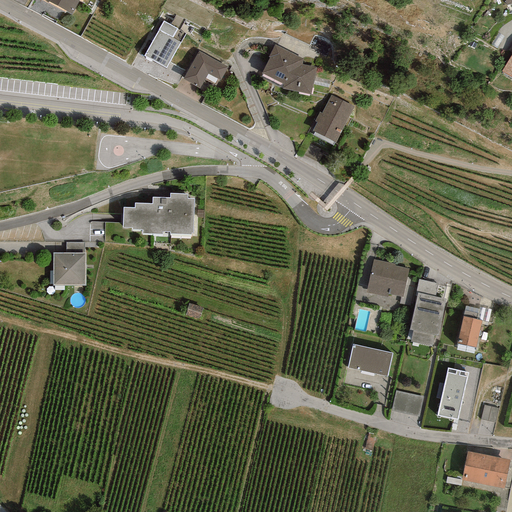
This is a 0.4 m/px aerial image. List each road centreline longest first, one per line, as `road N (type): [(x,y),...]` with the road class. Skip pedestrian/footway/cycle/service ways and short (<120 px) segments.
road 1 (tertiary): [(0,3),(352,202)]
road 2 (unclassified): [(352,202),(337,225),(316,226),(266,176),(196,171),(0,226)]
road 3 (track): [(283,394),(0,318)]
road 4 (tertiary): [(352,202),(511,300)]
road 5 (track): [(355,176),(388,150),(511,172)]
